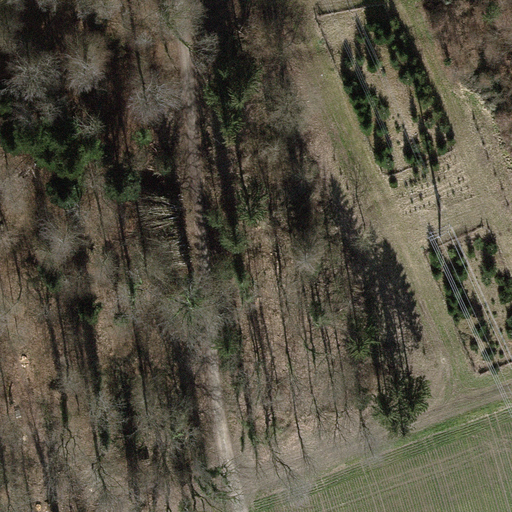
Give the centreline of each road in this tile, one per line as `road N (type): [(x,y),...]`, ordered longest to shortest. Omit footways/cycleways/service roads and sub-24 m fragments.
road 1 (track): [(244,511),(216,370),(181,0)]
road 2 (track): [(236,482),(511,389)]
